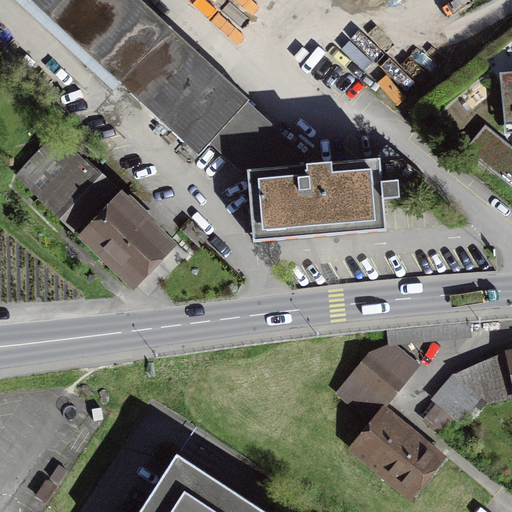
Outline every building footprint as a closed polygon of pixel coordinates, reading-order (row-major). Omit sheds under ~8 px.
[(255,103),(142,0),(31,0),(204,158),(217,144),(250,108),(255,103)] [(250,172),(248,172),(254,241),(391,231),(385,162),(316,167),(250,108),(217,144),(250,172)] [(511,147),(485,126),(466,149),(511,186),(511,147)] [(175,249),(55,134),(15,175),(135,290),(175,249)] [(25,276),(0,276),(0,293),(26,292),(25,276)] [(384,411),(418,370),(397,349),(368,357),(337,396),(371,426),(384,411)] [(459,375),(437,401),(453,415),(461,421),(483,395),(459,375)] [(453,415),(437,401),(423,417),(440,431),(453,415)] [(371,426),(347,456),(409,506),(445,461),(384,411),(371,426)] [(266,511),(177,454),(138,511),(266,511)]
